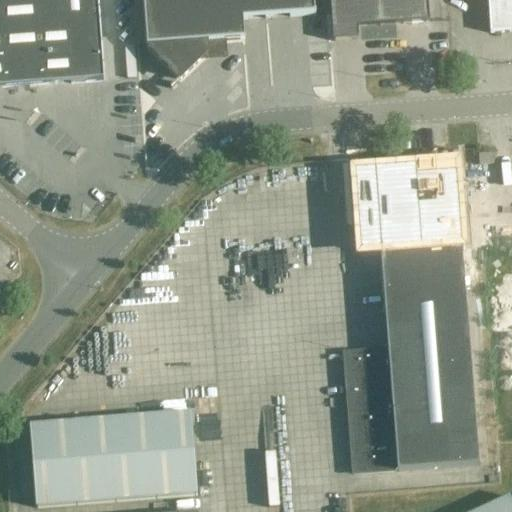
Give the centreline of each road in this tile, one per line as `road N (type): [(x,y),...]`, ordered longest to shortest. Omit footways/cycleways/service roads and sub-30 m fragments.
road 1 (unclassified): [(86,278),(183,164),(236,128),(511,105)]
road 2 (unknown): [(344,117),(330,301),(288,368),(242,390),(240,511)]
road 3 (unclassified): [(0,380),(86,278)]
